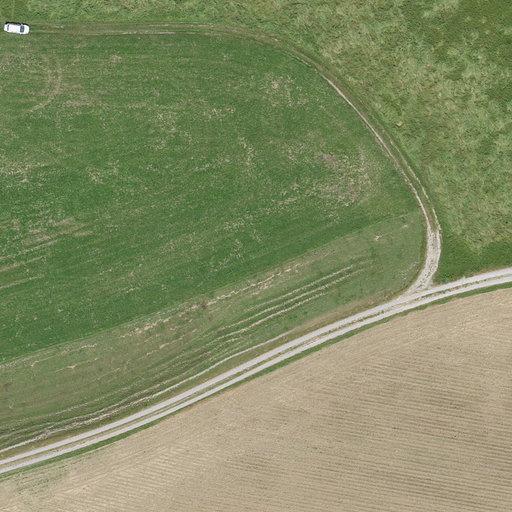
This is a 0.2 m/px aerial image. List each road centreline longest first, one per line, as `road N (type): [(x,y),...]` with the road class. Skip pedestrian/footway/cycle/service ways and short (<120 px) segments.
road 1 (track): [(416,298),(433,267),(431,215),(394,148),(336,80),(294,49),(244,31),(0,28)]
road 2 (track): [(0,465),(100,434),(416,298),(511,272)]
